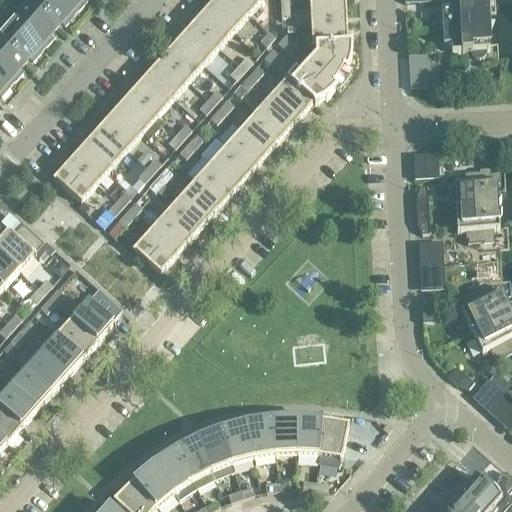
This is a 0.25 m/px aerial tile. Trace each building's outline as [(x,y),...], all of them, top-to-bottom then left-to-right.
[(76,17),(57,0),(23,0),(23,1),(57,32),(62,26),(65,29),(76,17)] [(85,0),(57,0),(76,17),(87,5),(84,2),(85,0)] [(250,19),(229,0),(218,0),(208,12),(235,36),(250,19)] [(264,0),(229,0),(250,19),(266,1),(264,0)] [(288,0),(279,0),(281,20),(290,20),(288,0)] [(57,32),(23,1),(7,19),(44,52),(55,40),(52,37),(57,32)] [(345,4),(310,6),(311,29),(347,27),(345,4)] [(442,14),(442,32),(490,29),(489,21),(488,21),(487,4),(469,5),(458,5),(458,6),(451,6),(451,13),(442,14)] [(235,36),(208,12),(193,29),(219,53),(235,36)] [(44,52),(7,19),(0,26),(0,45),(25,67),(30,62),(33,65),(44,52)] [(347,27),(311,29),(312,52),(316,52),(316,60),(343,74),(347,77),(355,64),(354,60),(352,48),(348,48),(347,27)] [(219,53),(193,29),(177,46),(204,70),(219,53)] [(490,29),(442,32),(443,49),(453,49),(453,56),(461,55),(461,56),(470,55),(471,58),(473,61),(475,63),(478,63),(481,62),(484,60),(486,58),(486,54),(489,54),(488,37),(490,37),(490,29)] [(267,51),(275,41),(269,36),(260,45),(267,51)] [(286,38),(277,48),(290,59),(299,50),(286,38)] [(25,67),(0,45),(0,77),(12,88),(23,76),(20,73),(25,67)] [(204,70),(177,46),(162,63),(189,87),(204,70)] [(285,65),(272,53),(264,63),(277,74),(285,65)] [(245,75),(253,66),(247,60),(238,70),(245,75)] [(287,84),(283,88),(309,112),(313,108),(314,110),(326,104),(338,93),(333,90),(343,74),(316,60),(301,78),(292,70),(283,80),(287,84)] [(428,60),(410,61),(411,91),(429,90),(428,60)] [(189,87),(162,63),(147,80),(173,104),(189,87)] [(245,75),(238,70),(230,79),(236,85),(245,75)] [(264,76),(257,70),(241,89),(247,95),(264,76)] [(12,88),(0,77),(0,99),(1,100),(12,88)] [(173,104),(147,80),(132,97),(158,121),(173,104)] [(309,112),(283,88),(271,102),(297,125),(309,112)] [(214,110),(223,100),(216,94),(208,104),(214,110)] [(158,121),(132,97),(116,114),(143,138),(158,121)] [(297,125),(271,102),(258,116),(285,139),(297,125)] [(214,110),(208,104),(199,113),(206,119),(214,110)] [(234,110),(227,104),(210,123),(217,129),(234,110)] [(143,138),(116,114),(101,131),(128,155),(143,138)] [(285,139),(258,116),(246,129),(272,153),(285,139)] [(183,144),(191,135),(185,129),(177,138),(183,144)] [(272,153),(246,129),(233,143),(260,167),(272,153)] [(128,155),(101,131),(86,148),(112,172),(128,155)] [(183,144),(177,138),(168,147),(175,153),(183,144)] [(202,144),(196,139),(179,157),(186,163),(202,144)] [(260,167),(233,143),(221,157),(248,181),(260,167)] [(112,172),(86,148),(70,165),(97,189),(112,172)] [(440,156),(416,157),(417,181),(441,180),(440,156)] [(248,181),(221,157),(209,171),(235,195),(248,181)] [(153,178),(161,168),(155,163),(146,172),(153,178)] [(97,189),(70,165),(53,184),(55,185),(56,184),(81,207),(97,189)] [(235,195),(209,171),(196,185),(223,208),(235,195)] [(153,178),(146,172),(138,181),(144,187),(153,178)] [(172,178),(166,172),(149,191),(155,197),(172,178)] [(454,188),(455,212),(498,210),(496,186),(488,187),(488,175),(463,176),(464,188),(454,188)] [(223,208),(196,185),(184,198),(210,222),(223,208)] [(427,190),(419,190),(416,202),(416,215),(428,214),(427,190)] [(122,212),(131,202),(124,197),(116,206),(122,212)] [(210,222),(184,198),(172,212),(198,236),(210,222)] [(122,212),(116,206),(107,215),(114,221),(122,212)] [(142,212),(135,206),(118,225),(125,231),(142,212)] [(498,210),(455,212),(457,236),(467,236),(467,248),(492,246),(491,235),(499,234),(498,210)] [(198,236),(172,212),(159,226),(186,250),(198,236)] [(428,214),(416,215),(417,227),(421,239),(430,238),(428,214)] [(186,250),(159,226),(147,240),(173,264),(186,250)] [(8,234),(0,243),(0,258),(19,276),(35,258),(8,234)] [(173,264),(147,240),(133,255),(134,257),(135,255),(160,278),(173,264)] [(421,244),(422,291),(445,290),(443,243),(421,244)] [(19,276),(0,258),(0,289),(4,293),(19,276)] [(60,281),(68,272),(61,265),(53,274),(60,281)] [(44,299),(53,289),(46,283),(38,293),(44,299)] [(461,314),(471,336),(509,317),(499,296),(492,299),(487,288),(465,299),(469,310),(461,314)] [(44,299),(38,293),(30,302),(36,308),(44,299)] [(64,299),(57,293),(49,303),(55,309),(64,299)] [(433,302),(425,302),(422,313),(422,327),(434,327),(433,302)] [(55,309),(49,303),(41,312),(47,318),(55,309)] [(88,305),(72,323),(98,347),(113,331),(114,332),(115,330),(88,305)] [(14,333),(22,323),(16,317),(7,327),(14,333)] [(511,322),(509,317),(471,336),(482,357),(491,353),(496,364),(511,355),(511,322)] [(72,323),(57,340),(83,364),(98,347),(72,323)] [(14,333),(7,327),(0,334),(0,336),(6,342),(14,333)] [(33,333),(27,327),(18,337),(25,343),(33,333)] [(25,343),(18,337),(10,346),(17,352),(25,343)] [(83,364),(57,340),(41,357),(68,381),(83,364)] [(41,357),(26,374),(53,398),(68,381),(41,357)] [(458,389),(469,393),(474,387),(456,371),(448,380),(458,389)] [(26,374),(11,391),(37,415),(53,398),(26,374)] [(504,426),(511,417),(511,388),(498,374),(474,397),(504,426)] [(11,391),(0,403),(0,412),(22,432),(37,415),(11,391)] [(0,412),(0,443),(7,449),(22,432),(0,412)] [(297,423),(271,424),(275,460),(297,458),(297,423)] [(322,424),(297,423),(297,458),(319,460),(322,424)] [(271,424),(246,428),(253,463),(275,460),(271,424)] [(349,428),(322,424),(319,460),(340,463),(339,465),(341,465),(349,428)] [(246,428),(221,435),(232,469),(253,463),(246,428)] [(232,469),(221,435),(197,444),(211,477),(232,469)] [(211,477),(197,444),(174,456),(195,493),(214,483),(211,477)] [(195,493),(174,456),(152,470),(173,499),(178,505),(195,493)] [(157,511),(173,499),(152,470),(132,486),(155,511),(157,511)] [(455,488),(452,490),(476,511),(506,511),(511,506),(511,492),(500,482),(491,491),(476,478),(470,485),(466,481),(455,488)] [(279,495),(292,494),(291,485),(278,487),(279,495)] [(303,485),(303,494),(328,497),(328,488),(303,485)] [(155,511),(132,486),(114,505),(121,511),(155,511)] [(279,495),(278,487),(265,488),(266,497),(279,495)] [(476,511),(452,490),(450,494),(444,506),(448,509),(446,511),(476,511)] [(243,503),(255,499),(252,491),(240,495),(243,503)] [(243,503),(240,495),(228,498),(231,507),(243,503)]
